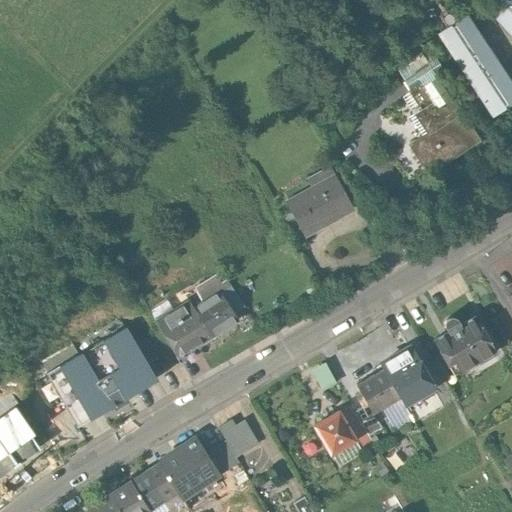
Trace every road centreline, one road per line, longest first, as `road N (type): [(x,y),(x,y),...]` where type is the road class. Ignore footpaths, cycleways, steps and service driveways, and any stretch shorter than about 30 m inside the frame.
road 1 (residential): [(20,511),(90,463),(511,222)]
road 2 (track): [(168,0),(0,165)]
